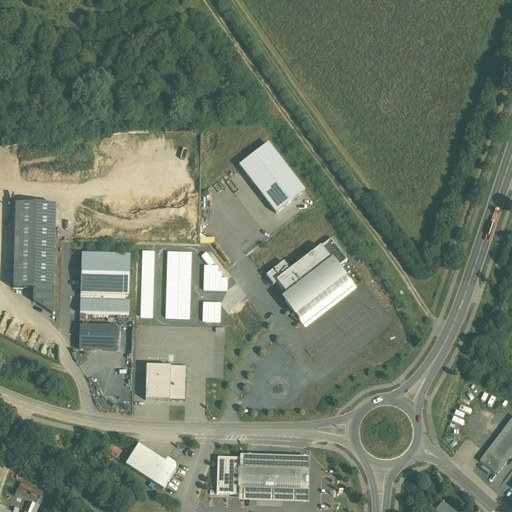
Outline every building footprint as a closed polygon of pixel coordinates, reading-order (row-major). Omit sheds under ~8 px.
[(276,215),(304,193),(268,148),(240,170),(276,215)] [(55,207),(15,206),(13,290),(32,291),(53,291),(55,207)] [(347,262),(330,241),(320,249),(337,270),(347,262)] [(289,273),(276,283),(276,284),(288,299),(284,303),(294,315),(291,317),(296,323),(299,321),(303,327),(351,289),(337,270),(320,249),(289,273)] [(202,259),(209,268),(213,265),(207,255),(202,259)] [(130,257),(81,256),(80,316),(128,318),(128,304),(125,304),(125,298),(129,298),(130,257)] [(283,264),(266,278),(272,287),(276,284),(276,283),(289,273),(283,264)] [(53,291),(32,291),(32,303),(52,316),(53,291)] [(116,329),(79,328),(78,352),(115,353),(116,329)] [(187,369),(146,368),(144,403),(186,404),(187,369)] [(511,419),(479,462),(497,476),(511,456),(511,419)] [(122,453),(111,446),(109,450),(109,451),(119,457),(122,453)] [(164,465),(137,448),(136,451),(131,457),(125,467),(163,492),(175,473),(174,467),(166,462),(164,465)] [(119,457),(109,451),(106,455),(116,461),(119,457)] [(309,460),(239,458),(239,461),(242,461),(241,497),(238,497),(238,503),(307,505),(309,460)] [(239,461),(217,460),(216,496),(238,497),(241,497),(242,461),(239,461)] [(43,493),(21,484),(15,498),(28,503),(38,507),(43,493)] [(35,511),(38,507),(28,503),(24,511),(35,511)]
